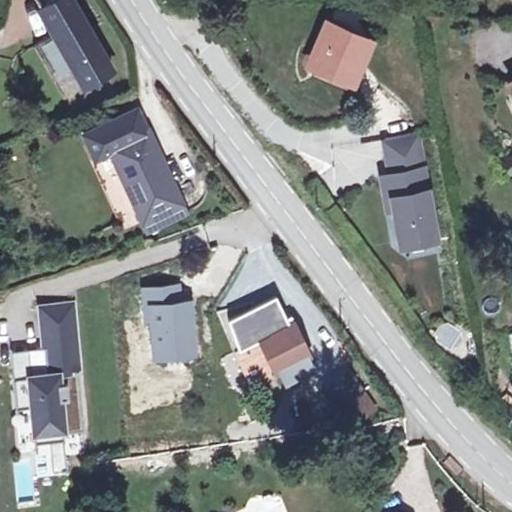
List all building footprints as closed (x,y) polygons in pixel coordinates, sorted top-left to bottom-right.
[(52,9),(44,13),(86,85),(114,70),(72,0),(52,0),(48,2),(52,9)] [(332,27),(315,63),(351,80),(368,45),(332,27)] [(151,131),(141,111),(89,134),(100,158),(115,152),(148,223),(187,205),(153,130),(151,131)] [(418,135),(386,140),(389,160),(421,155),(418,135)] [(421,155),(389,160),(392,177),(393,187),(385,188),(388,210),(394,209),(400,246),(434,240),(421,155)] [(392,177),(383,178),(385,188),(393,187),(392,177)] [(130,200),(119,204),(127,228),(138,224),(130,200)] [(77,305),(44,307),(47,348),(49,374),(16,377),(18,409),(34,407),(36,444),(52,443),(66,442),(66,434),(87,433),(77,305)] [(313,365),(291,325),(265,337),(285,378),(313,365)] [(13,350),(16,377),(49,374),(47,348),(13,350)] [(356,375),(333,390),(356,425),(379,411),(356,375)] [(66,442),(52,443),(54,472),(68,471),(66,442)]
